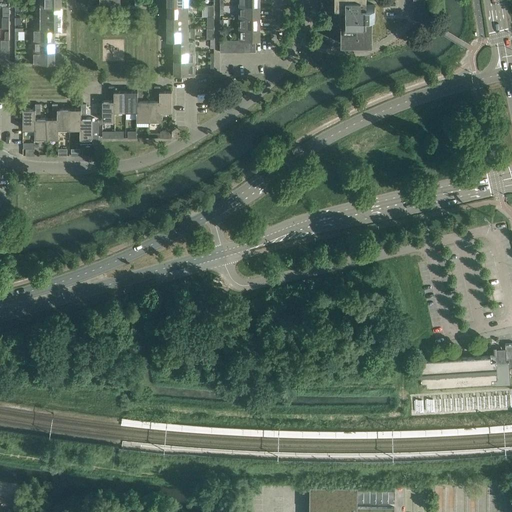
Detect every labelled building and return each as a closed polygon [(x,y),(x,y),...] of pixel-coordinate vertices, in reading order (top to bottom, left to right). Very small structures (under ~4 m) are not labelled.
[(335,0),(336,6),(342,6),(342,44),(371,44),(371,24),(368,24),(368,16),(375,16),(375,5),(362,5),(361,0),(335,0)] [(41,5),(41,17),(61,17),(61,5),(41,5)] [(167,17),(188,17),(188,5),(167,5),(167,17)] [(239,5),(239,16),(260,17),(260,5),(239,5)] [(239,16),(239,28),(260,28),(260,17),(239,16)] [(54,29),(61,29),(61,17),(41,17),(41,28),(54,28),(54,29)] [(167,28),(188,28),(188,17),(167,17),(167,28)] [(34,28),(34,40),(54,40),(54,29),(54,28),(41,28),(34,28)] [(195,28),(188,28),(167,28),(167,40),(174,40),(174,39),(188,39),(195,39),(195,28)] [(250,40),(256,40),(260,40),(260,28),(239,28),(239,40),(244,40),(250,40)] [(174,51),(195,51),(195,39),(188,39),(174,39),(174,40),(174,51)] [(34,40),(34,51),(55,51),(54,40),(34,40)] [(55,51),(34,51),(34,63),(55,63),(55,51)] [(174,62),(195,62),(195,51),(174,51),(174,62)] [(174,74),(195,74),(195,62),(174,62),(174,74)] [(114,111),(115,111),(126,111),(126,91),(114,91),(114,96),(114,100),(114,111)] [(126,111),(136,111),(137,111),(137,100),(138,100),(137,91),(126,91),(126,111)] [(136,121),(148,121),(148,100),(143,100),(143,91),(137,91),(138,100),(137,100),(137,111),(136,111),(136,121)] [(160,111),(172,111),(172,91),(160,91),(160,96),(159,96),(159,100),(160,100),(160,111)] [(102,121),(115,121),(115,111),(114,111),(114,100),(102,100),(102,121)] [(148,100),(148,121),(160,121),(160,111),(160,100),(159,100),(148,100)] [(35,108),(23,108),(23,129),(34,129),(35,129),(35,118),(35,113),(35,108)] [(69,108),(57,108),(57,113),(57,118),(58,118),(58,129),(69,129),(69,108)] [(69,129),(80,129),(81,129),(80,118),(81,118),(81,113),(81,108),(69,108),(69,129)] [(86,118),(86,108),(81,108),(81,113),(81,118),(80,118),(81,129),(80,129),(80,143),(93,143),(93,127),(99,127),(99,121),(93,121),(93,118),(86,118)] [(46,118),(35,118),(35,129),(34,129),(34,138),(46,138),(46,118)] [(46,138),(58,138),(58,129),(58,118),(57,118),(46,118),(46,138)] [(490,356),(424,360),(424,364),(420,364),(420,371),(418,371),(418,377),(421,377),(421,383),(425,383),(426,387),(492,383),(492,385),(511,384),(510,369),(511,368),(511,343),(505,344),(505,348),(492,349),(492,353),(490,353),(490,356)] [(394,511),(394,507),(357,507),(357,486),(310,485),(309,511),(310,511),(309,511),(394,511)]
